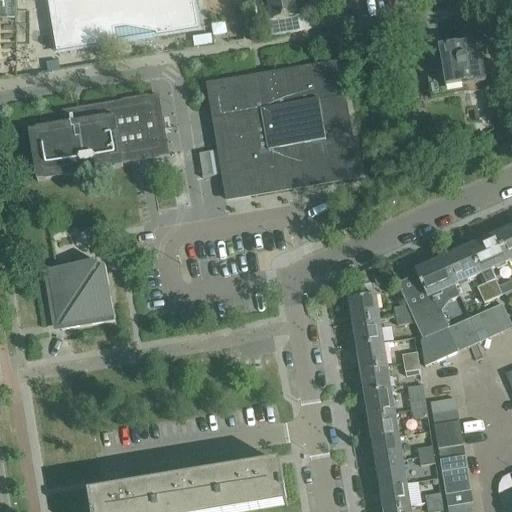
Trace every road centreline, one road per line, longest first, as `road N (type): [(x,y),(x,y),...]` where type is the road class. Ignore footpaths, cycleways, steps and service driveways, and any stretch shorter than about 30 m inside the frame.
road 1 (residential): [(314,430),(290,277),(511,178)]
road 2 (residential): [(104,464),(314,430)]
road 3 (residential): [(492,511),(469,372)]
